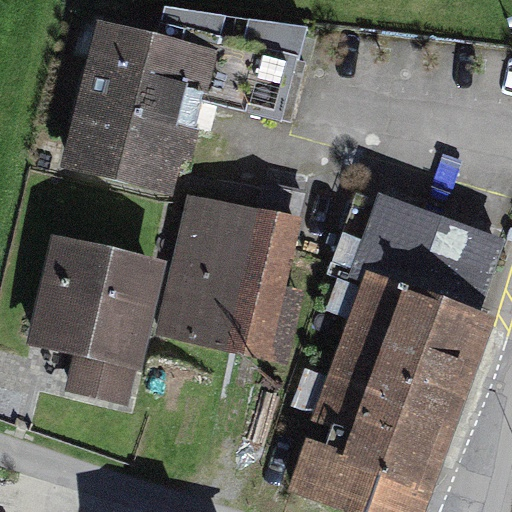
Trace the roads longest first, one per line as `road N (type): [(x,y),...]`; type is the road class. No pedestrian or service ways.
road 1 (track): [(0,446),(234,511)]
road 2 (residential): [(511,385),(477,511)]
